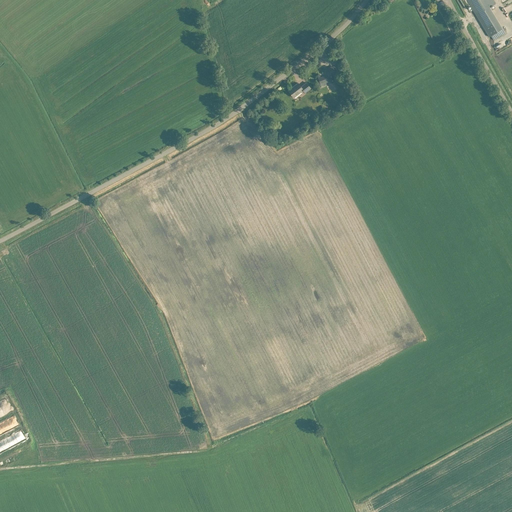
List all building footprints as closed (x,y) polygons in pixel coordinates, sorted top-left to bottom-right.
[(476,15),(490,7),(496,3),(493,0),(460,0),(466,8),(471,5),(476,15)] [(490,7),(476,15),(489,37),(492,35),(495,40),(506,34),(503,29),(490,7)] [(326,69),(331,83),(337,81),(332,67),(326,69)] [(318,78),(321,86),(328,83),(326,75),(318,78)] [(310,88),(309,87),(306,83),(301,87),(298,83),(288,90),(294,97),(303,90),(305,92),(310,88)]
